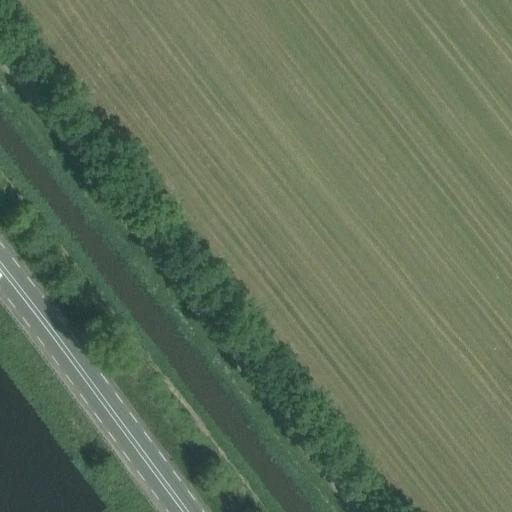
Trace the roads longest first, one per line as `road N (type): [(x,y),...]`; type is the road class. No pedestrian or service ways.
road 1 (unclassified): [(349,511),(0,67)]
road 2 (primary): [(174,511),(0,270)]
